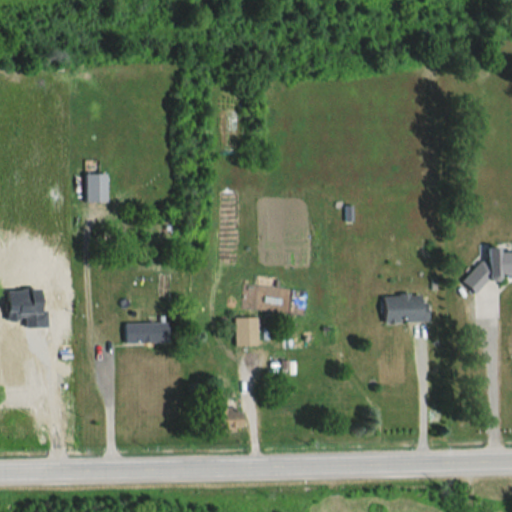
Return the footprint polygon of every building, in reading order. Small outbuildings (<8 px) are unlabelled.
[(511,275),(511,253),(496,253),(496,247),(479,247),(479,267),(463,267),(463,290),(480,291),(481,280),(496,280),(496,275),(511,275)] [(381,324),(423,324),(423,295),(381,295),(381,324)] [(255,348),(255,319),(233,319),(233,348),(255,348)] [(122,345),(166,345),(166,323),(122,323),(122,345)] [(212,411),(212,433),(238,432),(237,410),(212,411)]
